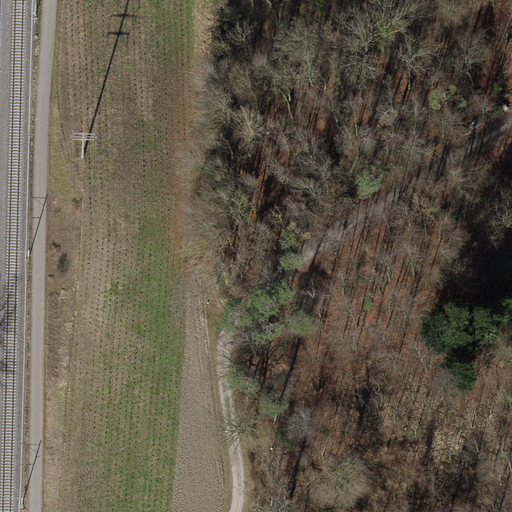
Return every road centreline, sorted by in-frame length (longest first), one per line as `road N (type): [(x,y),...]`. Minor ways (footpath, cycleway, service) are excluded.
road 1 (track): [(232,511),(234,458),(220,376),(229,327),(297,259),(511,124)]
road 2 (track): [(55,0),(42,226),(40,511)]
